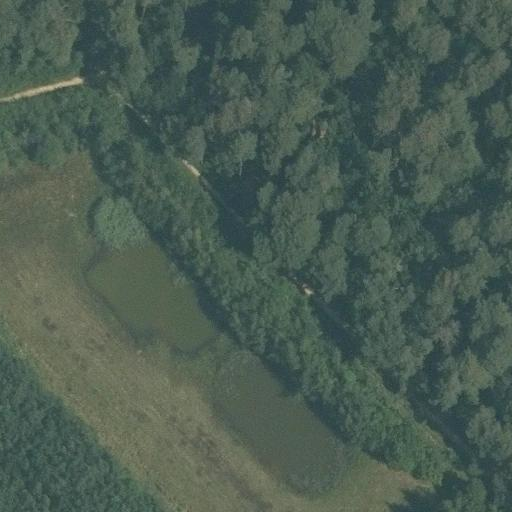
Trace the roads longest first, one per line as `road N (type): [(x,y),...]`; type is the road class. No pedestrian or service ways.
road 1 (track): [(511,494),(109,83)]
road 2 (track): [(292,0),(197,36),(109,83),(0,106)]
